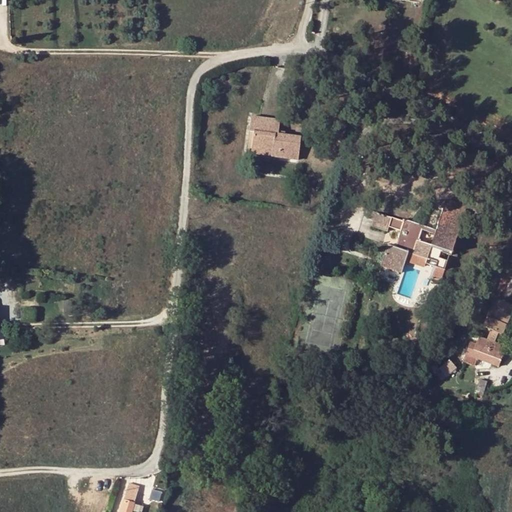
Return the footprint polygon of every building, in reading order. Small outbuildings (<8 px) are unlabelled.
[(253,133),(252,147),(273,149),(272,157),(298,160),(300,137),(278,134),(279,120),(254,117),(251,117),(249,132),(253,133)] [(343,137),(347,126),(331,121),(328,132),(343,137)] [(273,149),(252,147),(248,146),(247,154),(272,157),(273,149)] [(401,274),(404,264),(408,253),(427,260),(425,264),(435,267),(431,279),(440,282),(444,271),(441,269),(446,255),(451,256),(465,214),(444,207),(436,231),(404,220),(403,222),(376,213),(371,227),(387,232),(388,228),(400,232),(395,248),(388,245),(380,267),(401,274)] [(502,336),(511,308),(511,306),(493,299),(482,329),(502,336)] [(476,341),(505,350),(506,348),(478,337),(476,341)] [(470,343),(463,362),(474,366),(476,360),(498,368),(505,350),(476,341),(475,345),(470,343)] [(445,377),(455,369),(448,360),(438,369),(445,377)] [(435,374),(439,372),(438,369),(436,365),(431,367),(435,374)] [(482,395),(486,383),(479,381),(475,393),(482,395)] [(132,511),(140,487),(128,483),(126,491),(127,491),(120,511),(132,511)] [(154,487),(150,500),(162,503),(165,491),(154,487)]
